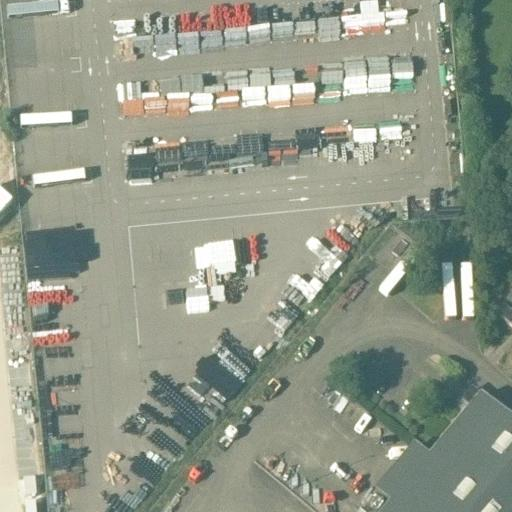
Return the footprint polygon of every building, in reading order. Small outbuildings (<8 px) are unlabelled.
[(0,0),(0,237),(22,236),(18,173),(0,174),(0,107),(10,107),(7,67),(4,67),(0,9),(0,8),(1,8),(0,0)] [(71,248),(79,247),(78,230),(27,233),(29,270),(72,268),(71,248)] [(234,318),(247,321),(251,308),(237,305),(234,318)] [(495,315),(511,329),(511,315),(502,307),(495,315)] [(511,511),(511,425),(479,398),(383,511),(511,511)]
